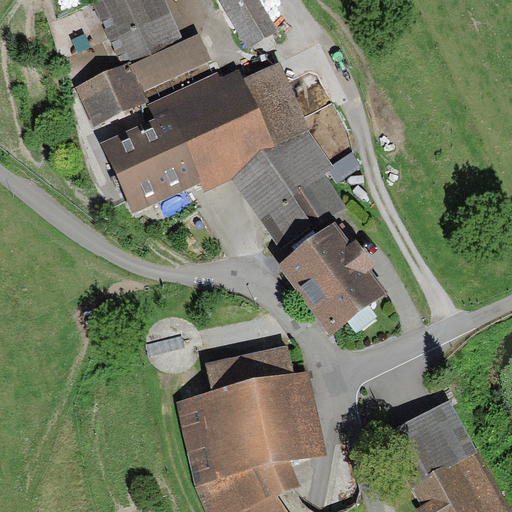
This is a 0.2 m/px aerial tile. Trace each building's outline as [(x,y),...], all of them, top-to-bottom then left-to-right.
[(91,0),(120,65),(74,86),(92,128),(138,107),(133,96),(212,61),(199,34),(184,41),(165,0),(91,0)] [(259,0),(220,0),(247,47),(277,30),(259,0)] [(102,144),(133,213),(200,182),(206,192),(232,180),(279,249),(346,206),(325,175),(330,171),(335,168),(333,165),(308,131),(310,130),(280,62),(243,79),(240,72),(220,81),(217,73),(149,105),(155,118),(102,144)] [(335,168),(330,171),(337,183),(362,166),(353,153),(333,165),(335,168)] [(278,265),(330,335),(388,292),(372,270),(377,267),(356,239),(352,242),(337,222),(278,265)] [(287,346),(206,364),(213,392),(295,376),(287,346)] [(213,392),(176,403),(196,488),(273,464),(288,461),(327,453),(310,373),(295,376),(213,392)] [(511,511),(511,509),(451,401),(384,438),(422,505),(417,508),(418,511),(511,511)] [(299,488),(288,461),(273,464),(196,488),(207,511),(243,511),(244,511),(278,496),(294,490),(299,488)] [(244,511),(243,511),(287,511),(278,496),(244,511)]
